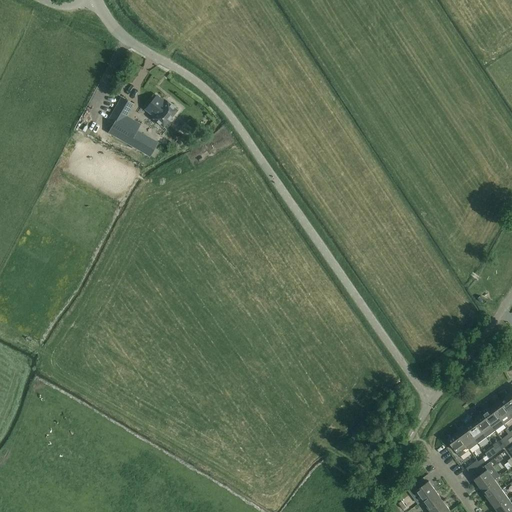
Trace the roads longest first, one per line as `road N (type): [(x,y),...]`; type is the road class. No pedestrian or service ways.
road 1 (unclassified): [(430,404),(231,117),(124,40),(96,0)]
road 2 (unclassified): [(430,404),(511,293)]
